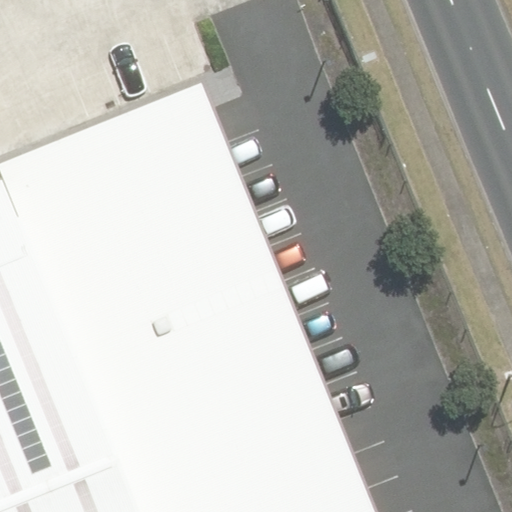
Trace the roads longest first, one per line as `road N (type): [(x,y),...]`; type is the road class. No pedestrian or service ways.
road 1 (unknown): [(214,0),(423,511)]
road 2 (primary): [(511,120),(462,0)]
